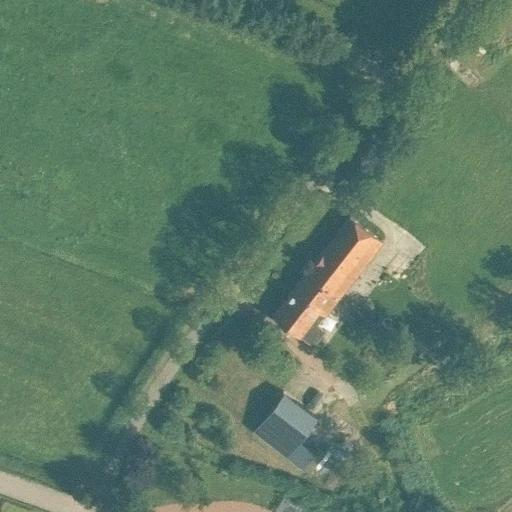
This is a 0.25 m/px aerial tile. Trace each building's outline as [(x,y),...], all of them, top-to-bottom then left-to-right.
[(356,48),(355,50),(362,53),(364,47),(367,42),(350,35),(346,45),(356,48)] [(301,334),(313,343),(326,327),(318,321),(324,314),(325,315),(383,240),(349,215),(273,314),(300,335),(301,334)] [(384,306),(408,277),(400,270),(377,300),(384,306)] [(243,318),(257,301),(243,290),(229,306),(243,318)] [(287,387),(254,427),(310,471),(325,453),(303,436),(321,414),(287,387)]
